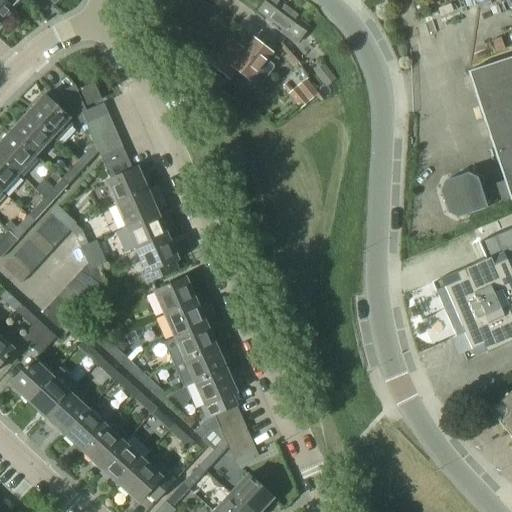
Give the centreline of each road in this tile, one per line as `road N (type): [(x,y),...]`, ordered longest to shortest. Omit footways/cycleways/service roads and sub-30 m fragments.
road 1 (tertiary): [(492,511),(427,438),(386,360),(375,276),(384,85),(373,49),(334,0)]
road 2 (residential): [(324,511),(111,10)]
road 3 (residential): [(0,81),(55,35),(111,10)]
